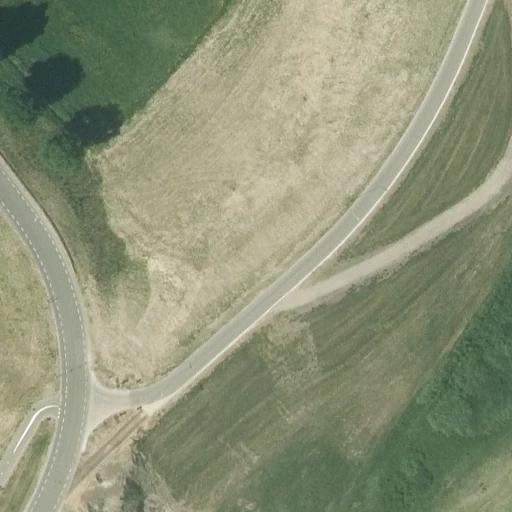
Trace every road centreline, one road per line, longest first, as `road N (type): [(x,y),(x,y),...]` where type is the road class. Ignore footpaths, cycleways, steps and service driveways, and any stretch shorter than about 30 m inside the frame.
road 1 (unclassified): [(75,407),(133,402),(169,387),(334,233),(420,115),(467,0)]
road 2 (tertiary): [(75,407),(63,305),(31,227),(0,183)]
